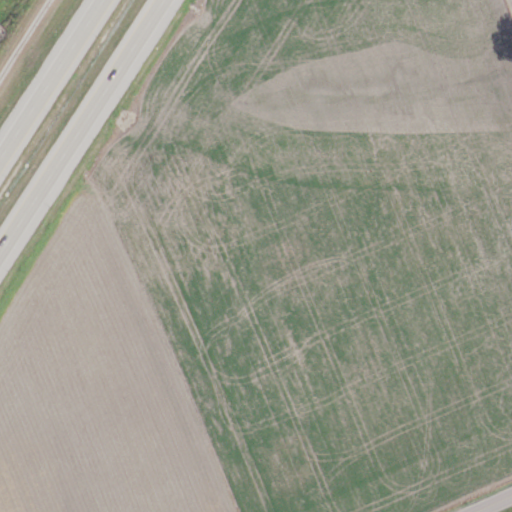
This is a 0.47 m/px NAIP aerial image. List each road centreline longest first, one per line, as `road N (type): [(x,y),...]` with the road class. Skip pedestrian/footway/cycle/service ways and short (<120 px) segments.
road 1 (trunk): [(0,247),(160,0)]
road 2 (trunk): [(99,0),(0,153)]
